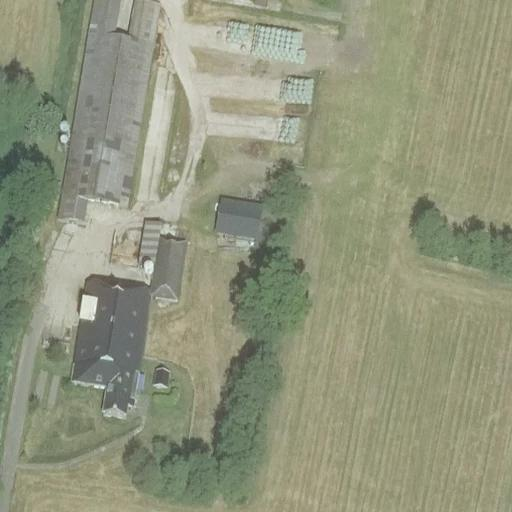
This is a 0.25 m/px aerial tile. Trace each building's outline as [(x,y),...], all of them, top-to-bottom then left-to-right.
[(121,0),(95,0),(89,36),(114,41),(121,0)] [(127,43),(154,47),(161,7),(134,3),(127,43)] [(89,36),(87,36),(57,220),(85,226),(90,205),(128,211),(154,47),(127,43),(114,41),(89,36)] [(257,243),(262,209),(211,200),(209,212),(219,214),(216,236),(257,243)] [(87,284),(71,385),(107,390),(103,417),(125,420),(127,409),(133,410),(150,299),(178,304),(186,244),(160,240),(161,229),(145,227),(138,271),(155,273),(152,293),(87,284)] [(167,387),(169,374),(157,373),(155,385),(167,387)]
